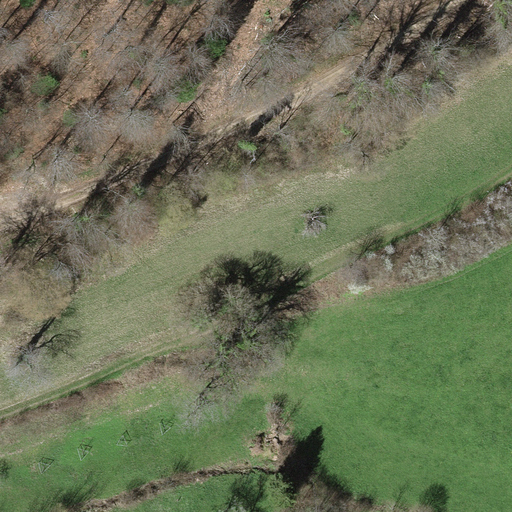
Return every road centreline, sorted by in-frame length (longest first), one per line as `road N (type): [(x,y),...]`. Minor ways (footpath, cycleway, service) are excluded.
road 1 (track): [(511,167),(421,226),(0,416)]
road 2 (track): [(462,0),(305,93),(0,225)]
